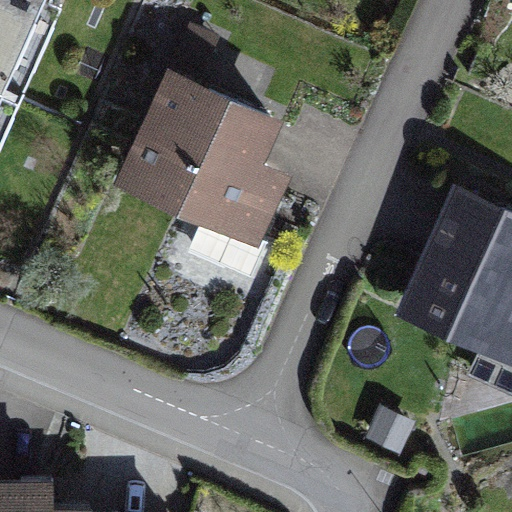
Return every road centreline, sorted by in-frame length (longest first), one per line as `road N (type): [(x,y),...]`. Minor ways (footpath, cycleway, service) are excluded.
road 1 (residential): [(449,0),(252,438)]
road 2 (residential): [(0,338),(252,438)]
road 3 (residential): [(252,438),(331,479),(349,511)]
